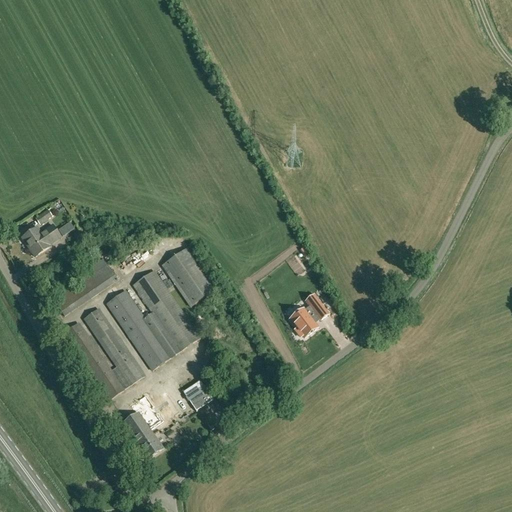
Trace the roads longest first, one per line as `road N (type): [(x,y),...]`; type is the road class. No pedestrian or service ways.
road 1 (unclassified): [(165,487),(400,308),(431,272),(511,125)]
road 2 (unclassified): [(165,487),(139,501),(127,492),(0,263)]
